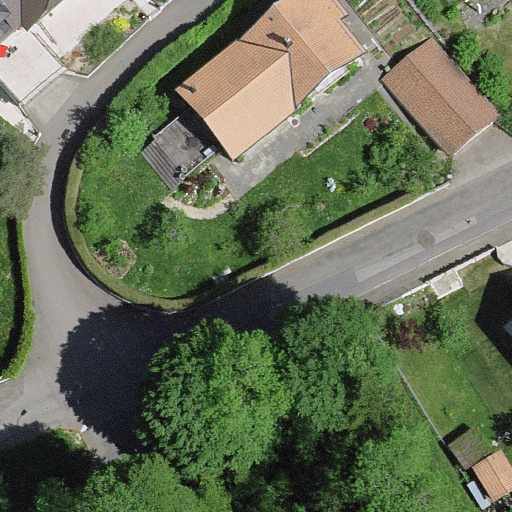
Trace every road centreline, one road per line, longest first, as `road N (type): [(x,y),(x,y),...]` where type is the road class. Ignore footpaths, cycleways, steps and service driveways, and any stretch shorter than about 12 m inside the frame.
road 1 (residential): [(92,373),(348,273),(511,194)]
road 2 (residential): [(92,373),(46,257),(50,158),(95,91),(208,0)]
road 3 (residential): [(80,511),(122,447),(92,373)]
